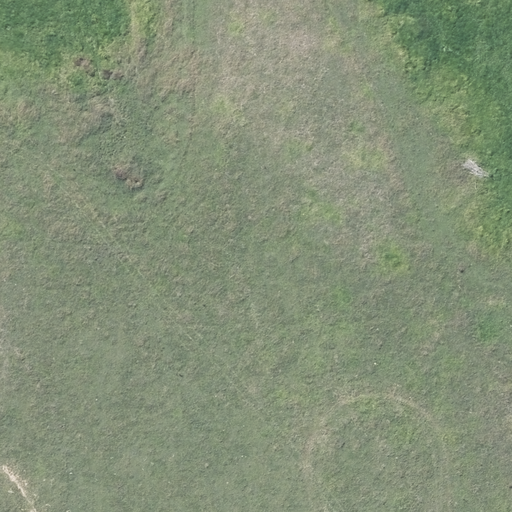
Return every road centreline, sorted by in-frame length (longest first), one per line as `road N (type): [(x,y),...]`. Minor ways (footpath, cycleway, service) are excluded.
road 1 (unknown): [(167,511),(197,483),(427,354),(511,334)]
road 2 (unknown): [(427,354),(510,511)]
